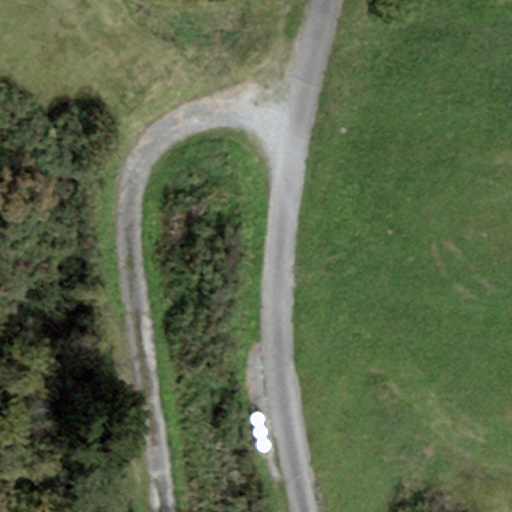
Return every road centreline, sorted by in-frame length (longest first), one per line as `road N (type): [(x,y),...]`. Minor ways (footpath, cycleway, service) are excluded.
road 1 (track): [(315,511),(272,319),(300,131),(336,0)]
road 2 (track): [(166,511),(145,194),(201,133),(300,131)]
